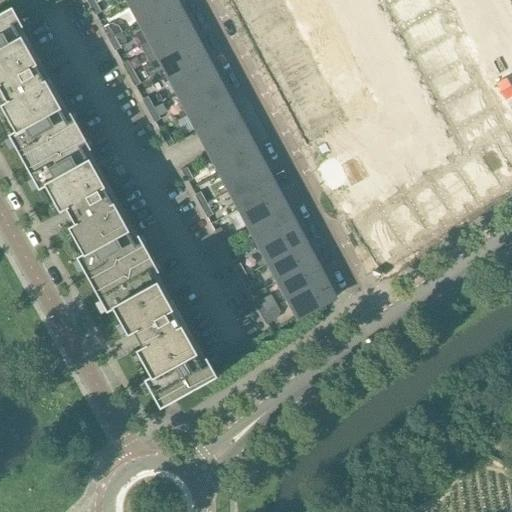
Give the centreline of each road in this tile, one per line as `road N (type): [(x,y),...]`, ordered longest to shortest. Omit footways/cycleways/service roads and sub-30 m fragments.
road 1 (residential): [(204,0),(383,323)]
road 2 (residential): [(137,465),(0,211)]
road 3 (tertiary): [(189,478),(383,323)]
road 4 (tertiary): [(383,323),(511,238)]
